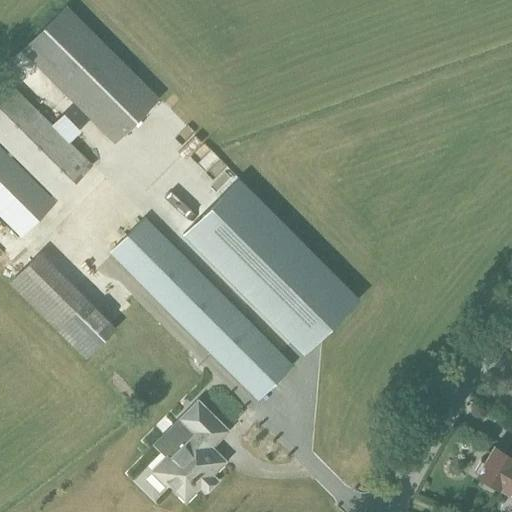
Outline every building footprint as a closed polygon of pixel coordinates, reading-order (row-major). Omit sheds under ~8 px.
[(158,98),(66,5),(21,49),(114,142),(158,98)] [(0,145),(0,215),(21,236),(56,201),(92,165),(0,72),(0,142),(52,195),(51,196),(0,145)] [(318,338),(358,298),(238,178),(183,234),(291,342),(306,326),(318,338)] [(292,364),(144,216),(109,251),(256,399),(292,364)] [(39,251),(9,282),(86,359),(116,328),(39,251)] [(150,405),(139,394),(131,402),(142,413),(150,405)] [(170,459),(167,456),(152,471),(167,486),(169,483),(186,500),(199,486),(202,489),(214,477),(211,475),(225,461),(210,446),(226,429),(198,401),(180,418),(195,433),(170,459)] [(511,456),(494,445),(483,462),(481,461),(475,471),(477,472),(476,475),(511,496),(511,456)]
